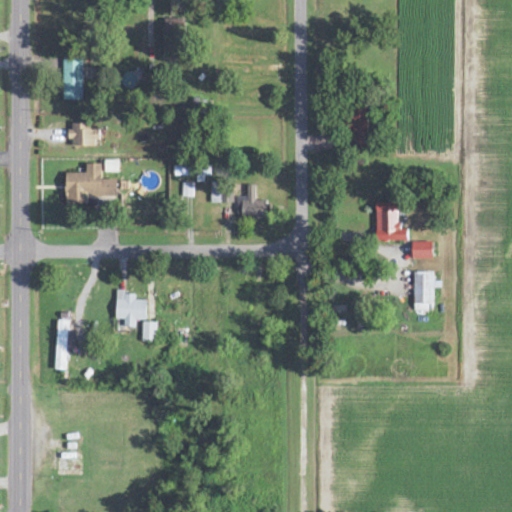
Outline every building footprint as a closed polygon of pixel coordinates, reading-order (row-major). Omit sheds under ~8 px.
[(62,101),(82,102),(83,59),(63,59),(62,101)] [(369,149),(367,108),(350,109),(351,150),(369,149)] [(89,125),(70,125),(70,148),(98,147),(98,131),(89,131),(89,125)] [(101,180),(101,166),(86,165),(86,174),(65,174),(65,205),(95,206),(95,197),(116,198),(117,181),(101,180)] [(174,177),(191,177),(191,167),(174,167),(174,177)] [(194,184),(182,184),(182,197),(193,197),(194,184)] [(255,186),(247,186),(247,198),(237,197),(236,214),(243,214),(243,219),(267,220),(267,202),(255,201),(255,186)] [(377,242),(407,242),(407,230),(399,231),(398,203),(376,204),(377,242)] [(432,260),(432,243),(412,243),(412,260),(432,260)] [(434,274),(414,273),(413,312),(433,312),(434,274)] [(136,321),(146,321),(146,301),(135,301),(135,294),(116,294),(115,320),(124,320),(124,328),(135,328),(136,321)] [(67,322),(57,322),(55,371),(65,372),(67,322)] [(156,323),(142,323),(142,343),(156,343),(156,323)]
